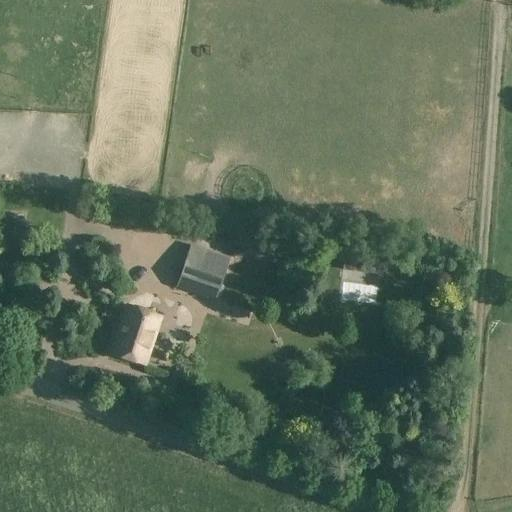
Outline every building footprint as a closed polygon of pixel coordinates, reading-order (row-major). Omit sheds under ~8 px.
[(0,173),(11,174),(12,165),(0,164),(0,173)] [(25,246),(24,216),(1,217),(3,247),(25,246)] [(230,259),(191,245),(176,288),(215,301),(230,259)] [(382,306),(384,286),(345,281),(342,301),(382,306)] [(161,317),(126,306),(110,356),(145,366),(161,317)]
